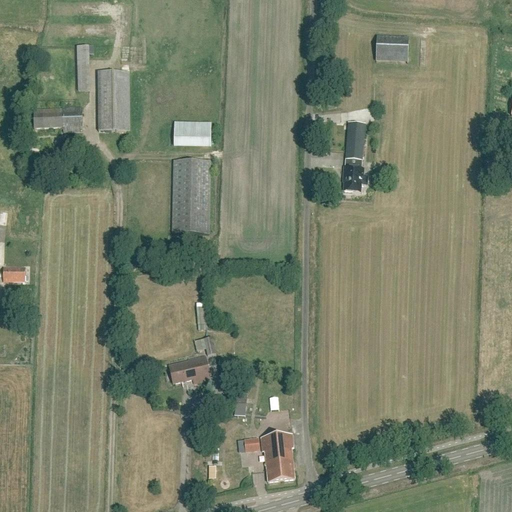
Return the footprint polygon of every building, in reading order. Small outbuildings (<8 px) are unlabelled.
[(370,63),(405,63),(406,38),(370,37),(370,63)] [(77,48),(78,94),(92,94),(91,57),(93,57),(93,48),(77,48)] [(99,133),(130,133),(130,73),(98,74),(99,133)] [(83,134),(83,109),(63,110),(63,111),(34,112),(35,131),(64,129),(64,134),(83,134)] [(348,124),(346,150),(346,161),(362,162),(363,162),(363,151),(365,125),(348,124)] [(177,125),(176,150),(213,150),(213,125),(177,125)] [(346,169),(345,169),(344,179),(346,179),(344,194),(360,195),(361,186),(365,186),(367,184),(368,180),(366,178),(363,178),(363,171),(361,171),(362,162),(346,161),(346,169)] [(209,236),(211,163),(174,162),(172,236),(209,236)] [(26,284),(26,269),(4,269),(4,284),(26,284)] [(202,305),(194,305),(195,330),(203,330),(202,305)] [(216,355),(213,339),(196,343),(198,353),(206,351),(208,357),(216,355)] [(211,382),(206,358),(188,362),(189,363),(169,367),(173,386),(193,382),(194,385),(211,382)] [(233,395),(232,404),(243,405),(244,396),(233,395)] [(292,451),(294,450),(292,436),(261,439),(263,454),(265,454),(292,451)] [(238,442),(240,453),(260,451),(259,440),(238,442)] [(268,484),(295,481),(292,451),(265,454),(268,484)]
